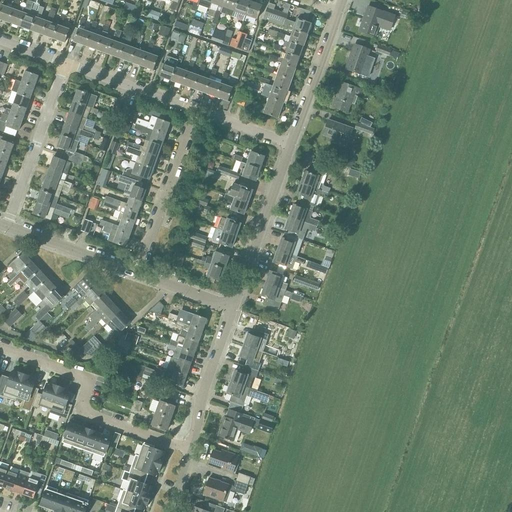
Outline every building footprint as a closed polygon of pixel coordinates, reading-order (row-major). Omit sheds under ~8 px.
[(15,0),(12,9),(7,22),(19,26),(23,13),(17,11),(18,8),(17,8),(17,7),(19,0),(15,0)] [(173,0),(170,9),(177,11),(181,0),(173,0)] [(209,9),(211,3),(212,0),(199,0),(198,4),(194,2),(191,10),(195,12),(198,5),(209,9)] [(221,13),(220,13),(224,0),(212,0),(211,3),(218,6),(212,23),(217,25),(221,13)] [(224,0),(220,13),(221,13),(232,17),(234,11),(237,0),(224,0)] [(237,0),(234,11),(232,17),(243,21),(245,15),(250,1),(247,0),(237,0)] [(24,13),(23,13),(19,26),(30,30),(37,11),(31,9),(33,2),(28,1),(24,13)] [(256,19),(261,5),(250,1),(245,15),(256,19)] [(126,3),(124,9),(135,13),(137,7),(126,3)] [(267,8),(263,20),(294,30),(308,35),(312,23),(298,18),(297,18),(296,23),(295,23),(286,20),(288,15),(274,10),(275,6),(269,4),(268,7),(267,8)] [(12,9),(1,5),(0,7),(0,19),(7,22),(12,9)] [(40,19),(44,8),(39,6),(37,11),(30,30),(41,35),(46,21),(40,19)] [(363,18),(358,31),(371,35),(375,37),(378,28),(390,32),(396,16),(382,11),(369,7),(365,19),(363,18)] [(46,21),(41,35),(53,39),(57,25),(52,23),(57,10),(51,8),(46,21)] [(147,17),(158,21),(160,14),(149,10),(147,17)] [(415,16),(402,11),(400,18),(412,22),(415,16)] [(58,25),(57,25),(53,39),(64,43),(69,29),(63,27),(64,24),(63,24),(66,16),(62,14),(58,25)] [(78,29),(73,41),(84,45),(89,33),(84,31),(86,24),(85,23),(87,19),(82,18),(78,29)] [(90,33),(89,33),(84,45),(96,50),(100,37),(96,35),(97,31),(96,30),(98,23),(94,22),(90,33)] [(100,37),(96,50),(107,54),(112,41),(106,39),(108,33),(107,33),(109,27),(105,25),(101,37),(100,37)] [(162,26),(158,35),(167,39),(171,29),(162,26)] [(202,30),(189,26),(187,32),(200,37),(202,30)] [(268,34),(289,42),(290,41),(303,46),(308,35),(294,30),(291,37),(270,29),(268,34)] [(112,41),(107,54),(119,58),(123,45),(118,43),(122,32),(116,30),(112,41)] [(173,30),(169,41),(178,43),(182,33),(173,30)] [(216,36),(216,35),(214,41),(222,44),(225,34),(218,32),(216,36)] [(236,40),(233,48),(248,53),(252,41),(245,39),(247,35),(239,32),(236,40)] [(124,45),(123,45),(119,58),(130,62),(135,49),(129,47),(133,36),(128,34),(124,45)] [(226,35),(225,34),(222,44),(228,46),(231,37),(226,35)] [(290,41),(289,42),(286,52),(299,57),(303,46),(290,41)] [(147,53),(146,53),(141,66),(153,70),(157,57),(152,55),(153,52),(152,51),(154,43),(150,42),(147,53)] [(350,56),(345,69),(358,73),(357,74),(368,78),(374,59),(368,57),(371,50),(369,49),(369,50),(356,45),(351,57),(350,56)] [(376,52),(389,56),(392,50),(378,45),(376,52)] [(135,49),(130,62),(141,66),(146,53),(135,49)] [(282,64),(295,69),(299,57),(286,52),(282,64)] [(164,64),(159,77),(171,81),(175,68),(177,62),(167,58),(164,64)] [(0,75),(4,76),(8,65),(0,62),(0,75)] [(295,69),(282,64),(277,75),(291,80),(295,69)] [(175,68),(171,81),(182,85),(187,72),(175,68)] [(209,80),(204,93),(216,97),(220,84),(215,82),(216,78),(215,78),(218,70),(213,68),(209,80)] [(38,76),(25,71),(21,82),(34,87),(38,76)] [(187,72),(182,85),(193,89),(198,76),(187,72)] [(273,86),(287,91),(291,80),(277,75),(273,86)] [(198,76),(193,89),(204,93),(209,80),(198,76)] [(11,91),(17,94),(17,93),(30,97),(34,87),(21,82),(15,80),(11,91)] [(331,106),(346,112),(346,113),(348,114),(351,106),(355,107),(356,105),(355,105),(358,98),(361,89),(355,87),(355,88),(340,82),(331,106)] [(220,84),(216,97),(227,101),(231,88),(220,84)] [(256,94),(269,98),(283,103),(287,91),(273,86),(271,93),(258,89),(256,94)] [(77,90),(73,102),(85,106),(85,105),(93,108),(97,97),(89,94),(77,90)] [(17,93),(17,94),(13,104),(26,109),(30,97),(17,93)] [(239,97),(236,104),(244,106),(246,100),(239,97)] [(269,98),(263,114),(277,119),(283,103),(269,98)] [(244,106),(243,107),(260,113),(262,105),(246,99),(246,100),(244,106)] [(85,106),(73,102),(69,113),(87,120),(89,113),(96,115),(98,110),(93,108),(85,105),(85,106)] [(9,116),(9,115),(22,120),(26,109),(13,104),(11,110),(6,108),(4,114),(9,116)] [(115,104),(113,110),(111,115),(118,117),(122,106),(115,104)] [(121,119),(131,122),(135,110),(125,107),(121,119)] [(3,113),(0,122),(0,130),(4,132),(6,127),(18,131),(22,120),(9,115),(9,116),(4,114),(3,113)] [(69,113),(65,124),(90,133),(100,137),(102,133),(95,131),(96,130),(84,126),(87,120),(69,113)] [(149,124),(137,119),(136,124),(165,134),(169,123),(151,116),(149,124)] [(361,125),(357,123),(354,130),(372,136),(375,129),(371,128),(373,124),(362,118),(359,123),(361,124),(361,125)] [(322,135),(334,139),(332,143),(345,147),(352,129),(327,120),(322,135)] [(119,122),(117,130),(127,134),(130,126),(119,122)] [(65,124),(61,136),(79,142),(81,135),(91,139),(92,139),(99,141),(100,137),(90,133),(65,124)] [(148,134),(145,140),(157,144),(161,146),(165,134),(136,124),(134,128),(139,130),(146,133),(145,133),(148,134)] [(104,138),(109,140),(112,133),(106,132),(104,138)] [(0,152),(9,155),(13,144),(6,142),(7,139),(0,136),(0,152)] [(82,162),(83,161),(91,164),(92,163),(92,161),(91,160),(90,159),(88,158),(84,156),(85,156),(75,152),(79,142),(61,136),(57,148),(66,151),(64,155),(57,152),(56,153),(82,162)] [(109,140),(104,138),(100,150),(105,152),(109,140)] [(134,144),(132,148),(157,157),(161,146),(157,144),(145,140),(143,147),(134,144)] [(113,141),(109,153),(114,155),(115,155),(119,144),(113,141)] [(128,147),(126,152),(138,156),(135,162),(153,169),(157,157),(132,148),(128,147)] [(9,155),(0,152),(0,164),(5,166),(9,155)] [(53,157),(49,169),(61,173),(67,175),(71,163),(81,167),(82,162),(56,153),(55,158),(53,157)] [(251,153),(247,164),(247,165),(259,169),(264,157),(251,153)] [(126,172),(124,171),(122,176),(143,184),(145,179),(149,180),(153,169),(135,162),(133,170),(131,169),(127,170),(126,172)] [(240,175),(242,177),(255,182),(259,169),(247,165),(247,164),(241,162),(239,168),(242,169),(240,175)] [(309,173),(305,172),(301,183),(328,193),(330,189),(323,187),(323,185),(327,173),(311,168),(309,173)] [(49,169),(45,180),(63,186),(70,189),(72,184),(65,182),(58,179),(61,173),(49,169)] [(103,169),(97,186),(104,188),(110,172),(108,171),(103,169)] [(207,169),(203,181),(207,183),(210,176),(215,177),(216,173),(207,169)] [(119,182),(127,185),(124,195),(141,201),(145,190),(141,189),(143,184),(122,176),(121,176),(119,182)] [(63,186),(45,180),(41,191),(59,197),(61,191),(68,193),(70,189),(63,186)] [(301,183),(296,196),(302,198),(300,202),(313,207),(316,208),(320,196),(326,199),(327,194),(328,194),(328,193),(301,183)] [(228,190),(226,191),(225,195),(247,203),(252,191),(233,184),(230,191),(228,190)] [(59,197),(41,191),(37,202),(70,214),(72,210),(57,204),(59,197)] [(106,196),(104,201),(120,206),(137,213),(141,201),(124,195),(129,197),(127,204),(106,196)] [(223,201),(232,205),(230,210),(243,215),(247,203),(225,195),(223,201)] [(209,200),(197,196),(195,202),(206,206),(207,207),(209,200)] [(92,198),(89,208),(96,211),(99,200),(92,198)] [(120,212),(118,218),(121,220),(133,224),(137,213),(120,206),(104,201),(103,206),(118,211),(118,212),(120,212)] [(70,214),(37,202),(33,214),(51,220),(53,214),(68,219),(70,214)] [(300,202),(299,207),(293,204),(288,217),(317,227),(319,222),(303,217),(306,210),(312,212),(313,207),(300,202)] [(207,207),(206,206),(203,212),(220,218),(217,229),(236,236),(240,224),(227,219),(229,215),(207,207)] [(288,217),(284,229),(288,231),(287,235),(303,241),(307,230),(308,229),(315,232),(317,227),(288,217)] [(101,220),(100,225),(104,227),(129,235),(133,224),(121,220),(118,218),(117,219),(121,220),(118,226),(113,224),(101,220)] [(89,234),(92,223),(85,220),(81,231),(89,234)] [(103,231),(110,234),(108,241),(125,247),(129,235),(104,227),(103,231)] [(183,235),(205,243),(207,237),(185,229),(183,235)] [(217,229),(212,241),(231,248),(236,236),(217,229)] [(190,238),(194,240),(192,246),(204,250),(206,244),(205,243),(183,235),(180,243),(188,246),(190,238)] [(281,238),(277,250),(297,257),(303,241),(287,235),(285,240),(281,238)] [(277,250),(273,262),(285,267),(288,261),(296,264),(296,263),(309,267),(311,262),(297,257),(277,250)] [(9,266),(14,271),(8,276),(12,280),(21,271),(30,262),(22,253),(9,266)] [(177,253),(173,266),(180,268),(185,256),(177,253)] [(202,261),(199,260),(224,269),(228,257),(215,253),(214,253),(212,258),(208,257),(207,259),(203,257),(202,261)] [(210,269),(207,276),(207,277),(220,281),(224,269),(199,260),(197,265),(210,269)] [(21,271),(12,280),(6,285),(10,288),(21,279),(26,284),(39,271),(30,262),(21,271)] [(314,263),(312,269),(324,273),(326,268),(314,263)] [(25,293),(24,292),(14,302),(18,307),(28,298),(34,292),(47,280),(39,271),(26,284),(30,289),(25,293)] [(283,276),(270,272),(265,284),(285,291),(286,291),(288,284),(282,282),(284,278),(282,277),(283,276)] [(73,300),(65,306),(69,310),(71,309),(70,308),(95,285),(86,276),(78,284),(73,288),(78,294),(73,299),(73,300)] [(320,285),(296,276),(293,282),(317,291),(320,285)] [(34,292),(42,301),(56,289),(47,280),(34,292)] [(265,284),(261,296),(266,298),(264,304),(279,309),(284,296),(291,298),(290,299),(300,303),(302,297),(286,291),(285,291),(265,284)] [(95,285),(70,308),(71,309),(74,312),(79,306),(80,307),(85,301),(90,307),(92,305),(91,305),(103,294),(95,285)] [(64,298),(56,289),(42,301),(46,305),(34,316),(39,321),(64,298)] [(89,317),(92,320),(85,327),(85,328),(111,303),(103,294),(91,305),(92,305),(96,310),(89,317)] [(159,302),(149,311),(160,315),(163,306),(159,302)] [(119,312),(111,303),(85,328),(89,332),(97,325),(96,324),(101,319),(106,324),(119,312)] [(10,328),(22,316),(16,309),(3,321),(10,328)] [(106,324),(106,325),(116,335),(130,323),(119,312),(106,324)] [(168,318),(177,322),(202,331),(206,319),(195,315),(194,315),(189,313),(188,315),(180,312),(179,317),(170,313),(168,318)] [(38,336),(46,328),(39,321),(31,330),(38,336)] [(189,332),(187,338),(198,342),(202,331),(177,322),(176,327),(184,329),(183,330),(189,332)] [(294,340),(297,332),(289,329),(287,337),(294,340)] [(247,334),(242,346),(262,353),(277,358),(279,350),(270,347),(265,346),(267,341),(266,340),(269,335),(253,330),(251,336),(247,334)] [(176,341),(171,340),(169,345),(194,354),(198,342),(187,338),(178,335),(176,341)] [(115,350),(127,355),(132,344),(119,339),(115,350)] [(88,341),(77,351),(91,356),(97,351),(88,341)] [(172,358),(171,358),(190,365),(194,354),(169,345),(168,349),(175,352),(172,358)] [(242,346),(238,357),(247,360),(245,367),(258,371),(261,363),(259,362),(261,358),(262,353),(242,346)] [(171,358),(166,369),(186,376),(190,365),(171,358)] [(234,371),(230,382),(249,389),(253,377),(256,378),(258,371),(245,367),(242,374),(234,371)] [(162,380),(171,384),(182,388),(186,376),(166,369),(162,380)] [(144,371),(142,377),(154,381),(156,375),(144,371)] [(0,387),(0,395),(15,401),(16,397),(24,375),(17,372),(17,373),(12,372),(10,378),(4,376),(0,387)] [(24,375),(16,397),(25,400),(22,408),(31,411),(32,407),(37,394),(38,390),(33,388),(35,380),(31,378),(31,377),(24,375)] [(226,394),(231,396),(229,402),(243,407),(247,396),(267,403),(270,396),(249,389),(230,382),(226,394)] [(49,413),(50,413),(59,387),(52,385),(51,386),(47,384),(43,396),(37,394),(32,407),(38,409),(39,405),(51,409),(49,413)] [(66,390),(59,387),(50,413),(67,419),(72,406),(66,404),(70,392),(66,391),(66,390)] [(159,401),(159,402),(152,400),(149,410),(155,412),(155,413),(171,419),(175,407),(171,405),(174,399),(162,395),(160,401),(159,401)] [(133,405),(141,408),(143,403),(135,400),(133,405)] [(224,418),(217,436),(233,442),(234,442),(238,431),(249,435),(255,418),(248,416),(248,417),(233,411),(230,420),(224,418)] [(150,425),(166,431),(171,419),(155,413),(150,425)] [(263,414),(261,420),(271,423),(274,418),(263,414)] [(261,420),(260,419),(257,429),(271,434),(274,424),(271,423),(261,420)] [(80,427),(70,423),(63,443),(73,446),(80,427)] [(83,450),(90,430),(80,427),(73,446),(83,450)] [(94,454),(101,434),(90,430),(83,450),(94,454)] [(21,437),(26,438),(25,441),(29,443),(32,435),(23,432),(21,437)] [(36,438),(37,441),(36,444),(40,445),(42,440),(42,441),(44,436),(37,434),(36,438)] [(104,457),(111,437),(101,434),(94,454),(104,457)] [(242,442),(240,449),(258,455),(261,448),(261,447),(254,445),(254,446),(242,442)] [(154,447),(144,443),(139,457),(161,465),(164,458),(162,457),(164,453),(154,449),(154,447)] [(220,453),(212,450),(207,465),(235,474),(239,459),(237,458),(238,456),(221,450),(220,453)] [(125,470),(125,471),(146,479),(148,473),(156,476),(157,471),(159,472),(161,465),(139,457),(136,455),(131,467),(125,465),(124,469),(125,470)] [(10,470),(0,466),(0,486),(3,487),(9,471),(10,470)] [(29,478),(29,477),(30,477),(31,474),(21,470),(19,474),(13,491),(23,495),(29,478)] [(19,474),(9,471),(3,487),(13,491),(19,474)] [(127,491),(127,492),(149,499),(151,492),(150,492),(152,487),(144,485),(146,479),(125,471),(122,479),(131,483),(127,491)] [(29,478),(23,495),(34,498),(36,493),(41,495),(48,477),(32,472),(31,474),(30,477),(29,477),(29,478)] [(238,473),(235,481),(247,485),(253,487),(255,479),(238,473)] [(209,478),(203,495),(227,503),(231,490),(244,495),(247,485),(235,481),(233,486),(228,485),(228,484),(209,478)] [(40,506),(51,510),(58,490),(47,486),(40,506)] [(57,494),(58,490),(51,510),(57,511),(61,511),(68,494),(68,493),(66,497),(57,494)] [(124,490),(117,508),(130,511),(134,511),(136,508),(144,511),(145,506),(147,506),(149,499),(127,492),(127,491),(124,490)] [(61,511),(73,511),(79,497),(68,494),(61,511)] [(85,511),(89,501),(79,497),(73,511),(85,511)] [(201,509),(194,506),(191,511),(223,511),(224,509),(204,501),(201,509)]
